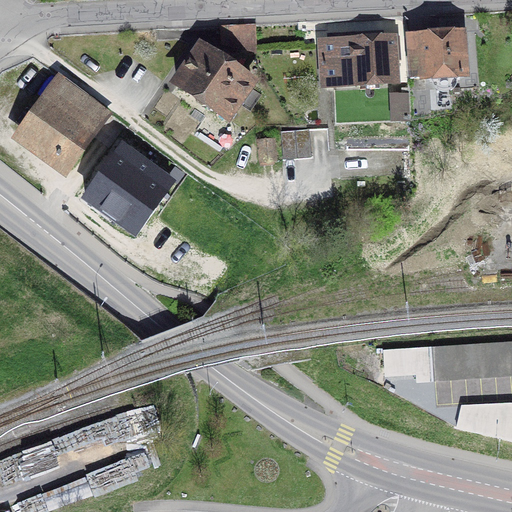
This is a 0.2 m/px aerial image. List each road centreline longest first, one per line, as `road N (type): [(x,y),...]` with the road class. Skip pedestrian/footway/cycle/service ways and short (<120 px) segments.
road 1 (primary): [(0,194),(274,411),(418,476)]
road 2 (residential): [(1,17),(350,0)]
